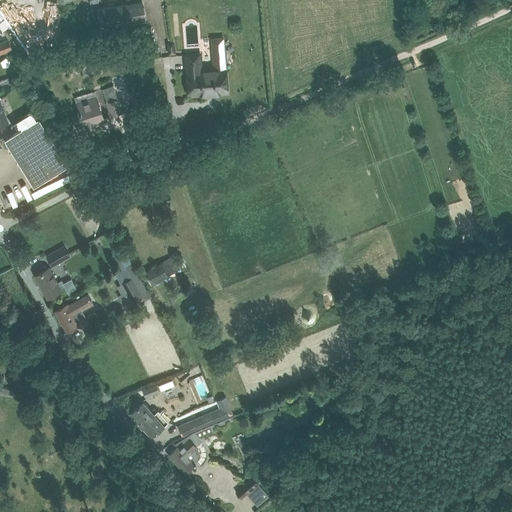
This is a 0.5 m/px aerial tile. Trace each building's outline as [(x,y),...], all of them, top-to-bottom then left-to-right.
[(98,9),(101,29),(146,22),(143,2),(98,9)] [(200,54),(186,55),(188,84),(189,94),(227,91),(227,81),(226,70),(225,61),(227,60),(229,59),(230,57),(230,52),(228,50),(226,49),(224,48),(223,38),(211,39),(213,71),(205,71),(205,67),(201,67),(200,54)] [(8,41),(0,43),(0,53),(12,49),(8,41)] [(20,42),(15,46),(21,55),(26,51),(20,42)] [(176,53),(174,42),(167,43),(169,54),(176,53)] [(76,55),(62,58),(64,67),(78,64),(76,55)] [(0,61),(4,67),(9,64),(5,58),(0,60),(0,61)] [(34,64),(31,70),(35,73),(39,66),(34,64)] [(8,77),(0,80),(0,88),(11,84),(8,77)] [(27,91),(19,95),(23,102),(31,99),(27,91)] [(80,113),(74,115),(77,125),(83,123),(85,128),(97,124),(96,120),(104,118),(95,91),(86,94),(89,101),(77,105),(80,113)] [(107,102),(108,106),(111,115),(123,111),(119,98),(107,102)] [(0,125),(8,123),(0,100),(0,125)] [(34,187),(69,166),(39,118),(12,135),(11,134),(1,138),(5,148),(9,146),(34,187)] [(70,173),(30,193),(32,198),(72,178),(70,173)] [(100,236),(105,245),(115,240),(110,230),(100,236)] [(47,256),(53,266),(71,257),(64,246),(47,256)] [(413,253),(411,247),(404,250),(406,255),(413,253)] [(120,250),(110,255),(118,270),(119,270),(123,268),(128,265),(120,250)] [(181,269),(174,255),(161,262),(161,263),(146,271),(153,285),(155,284),(158,291),(177,280),(173,273),(181,269)] [(57,283),(54,277),(49,268),(35,276),(48,298),(61,290),(61,289),(65,286),(69,295),(78,290),(71,279),(64,283),(62,280),(57,283)] [(132,303),(144,295),(133,276),(121,284),(132,303)] [(173,304),(189,295),(186,289),(170,298),(173,304)] [(69,305),(56,312),(67,332),(80,325),(74,315),(94,304),(88,293),(69,305)] [(300,313),(305,327),(315,323),(310,309),(300,313)] [(359,350),(353,352),(356,361),(362,359),(359,350)] [(157,385),(143,390),(145,397),(159,391),(157,385)] [(0,393),(12,396),(14,389),(2,386),(0,393)] [(139,397),(134,402),(126,409),(151,436),(168,421),(158,411),(154,414),(139,397)] [(233,415),(226,397),(216,401),(219,408),(178,425),(182,436),(233,415)] [(328,424),(338,422),(337,414),(327,416),(328,424)] [(176,448),(168,455),(185,473),(186,473),(186,472),(193,466),(194,465),(197,462),(197,461),(198,460),(200,457),(200,453),(198,450),(196,448),(197,447),(196,446),(189,438),(178,448),(177,447),(176,448)] [(253,477),(246,483),(243,485),(236,492),(241,498),(258,483),(253,477)] [(280,511),(284,508),(278,500),(274,504),(280,511)]
